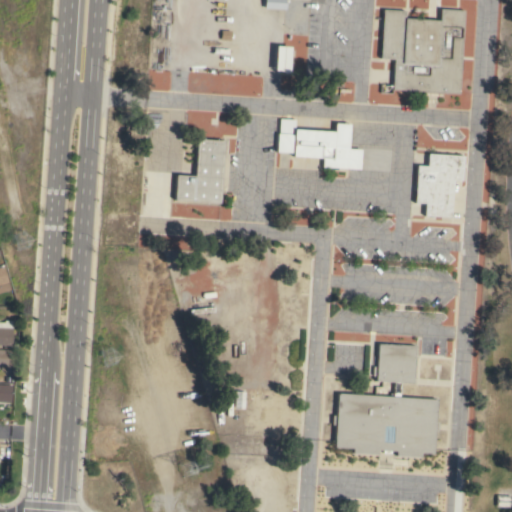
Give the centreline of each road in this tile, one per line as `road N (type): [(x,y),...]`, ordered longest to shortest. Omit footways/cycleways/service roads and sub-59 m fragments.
road 1 (tertiary): [(61,511),(100,0)]
road 2 (tertiary): [(69,0),(39,511)]
